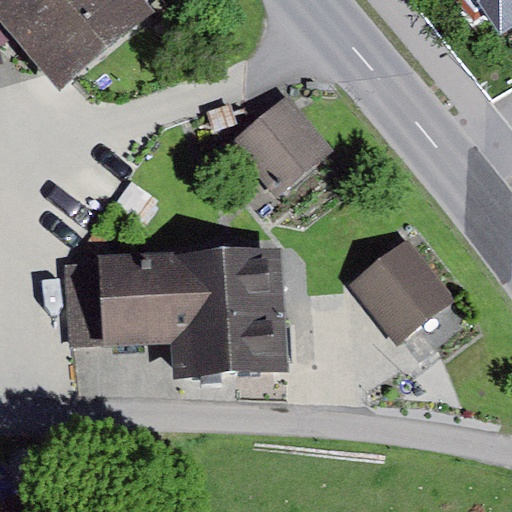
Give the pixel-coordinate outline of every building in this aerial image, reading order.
[(130,0),(0,0),(0,29),(13,45),(61,101),(151,25),(130,0)] [(511,0),(466,0),(502,53),(511,46),(511,0)] [(0,29),(0,71),(1,71),(0,66),(0,49),(13,45),(0,29)] [(334,160),(291,105),(227,154),(270,209),(334,160)] [(452,309),(402,247),(344,294),(394,356),(452,309)] [(283,262),(105,268),(109,360),(174,358),(175,391),(287,387),(283,262)] [(101,353),(97,271),(66,273),(71,355),(101,353)]
